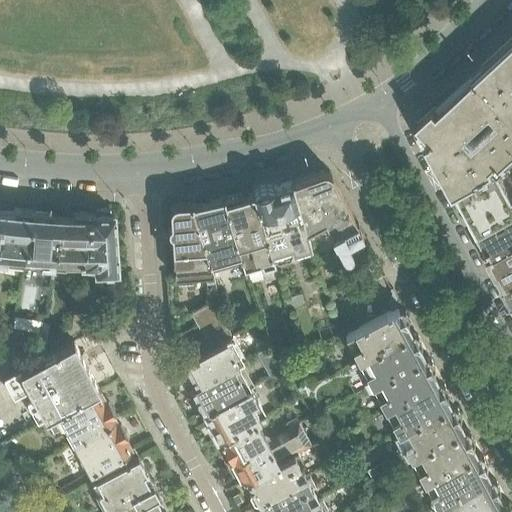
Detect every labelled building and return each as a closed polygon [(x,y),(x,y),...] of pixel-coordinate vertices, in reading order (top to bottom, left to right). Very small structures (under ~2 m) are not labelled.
[(511,42),(485,67),(488,71),(481,77),(476,73),(474,74),(476,76),(438,111),(433,106),(418,120),(422,125),(420,127),(429,143),(431,142),(472,218),(471,218),(478,232),(511,213),(511,191),(501,170),(498,165),(495,166),(494,163),(499,158),(501,161),(502,161),(503,161),(511,152),(511,42)] [(365,238),(333,177),(332,175),(329,172),(326,170),(322,170),(319,170),(292,180),(292,179),(291,179),(291,180),(308,236),(317,231),(313,225),(323,220),(331,232),(330,233),(333,239),(334,239),(341,251),(342,252),(343,253),(344,254),(345,254),(347,254),(348,254),(349,253),(350,252),(351,251),(351,249),(351,248),(350,247),(365,238)] [(308,236),(291,180),(273,186),(265,184),(258,186),(253,192),(252,192),(272,256),(277,259),(289,256),(291,250),(310,244),(308,236)] [(272,256),(252,192),(248,193),(248,191),(246,191),(248,196),(243,197),(241,190),(237,191),(237,192),(226,195),(225,195),(225,194),(222,195),(241,261),(243,268),(261,262),(262,266),(260,266),(264,279),(278,275),(272,256)] [(241,261),(222,195),(218,196),(218,197),(202,200),(194,201),(211,270),(241,261)] [(211,270),(194,201),(192,202),(192,200),(190,201),(190,202),(176,203),(173,204),(170,206),(169,209),(169,211),(174,277),(178,276),(179,287),(191,286),(190,275),(211,273),(211,270)] [(0,260),(22,263),(33,209),(14,207),(14,211),(13,211),(12,211),(11,212),(4,211),(4,210),(3,210),(0,227),(0,260)] [(117,271),(115,236),(113,214),(112,213),(110,213),(109,208),(96,207),(95,213),(92,213),(81,267),(93,267),(94,273),(117,271)] [(51,265),(60,216),(53,216),(52,214),(51,214),(52,211),(33,209),(22,263),(51,265)] [(81,267),(92,213),(92,212),(73,211),(72,215),(71,215),(70,216),(63,216),(60,215),(60,216),(51,265),(79,265),(79,267),(81,267)] [(490,257),(511,244),(511,213),(478,232),(477,233),(478,233),(479,233),(486,246),(485,246),(486,248),(485,248),(490,257)] [(511,283),(511,244),(490,257),(490,258),(491,258),(499,272),(500,271),(500,272),(500,276),(503,282),(507,284),(507,285),(506,286),(507,287),(511,283)] [(243,361),(230,337),(231,336),(219,298),(193,313),(211,346),(184,360),(197,384),(238,362),(239,363),(243,361)] [(358,360),(411,331),(406,322),(407,322),(406,321),(407,316),(408,316),(404,309),(399,307),(398,306),(367,323),(360,311),(338,323),(358,360)] [(46,340),(49,325),(41,323),(36,345),(39,344),(46,340)] [(18,354),(24,329),(9,326),(6,352),(18,354)] [(371,384),(424,355),(419,346),(420,346),(420,345),(420,344),(420,340),(418,336),(416,333),(412,331),(411,331),(358,360),(365,373),(371,384)] [(45,416),(99,388),(73,340),(19,370),(4,378),(14,397),(29,388),(34,397),(26,402),(37,421),(45,416)] [(290,363),(286,354),(273,358),(277,368),(290,363)] [(383,408),(437,379),(433,371),(433,370),(433,364),(434,364),(430,357),(430,358),(425,356),(425,355),(424,355),(371,384),(383,408)] [(250,386),(239,363),(238,362),(197,384),(192,387),(205,411),(250,386)] [(397,432),(450,404),(446,395),(446,394),(446,390),(445,386),(443,382),(440,380),(438,380),(438,379),(437,379),(383,408),(397,432)] [(363,383),(352,389),(354,393),(366,387),(364,383),(363,383)] [(265,415),(250,386),(205,411),(220,439),(256,420),(265,415)] [(99,388),(45,416),(53,432),(63,426),(71,441),(72,442),(116,419),(113,414),(113,411),(114,411),(109,401),(108,402),(106,401),(99,388)] [(410,457),(463,428),(459,419),(459,418),(459,413),(460,413),(456,406),(451,404),(451,403),(450,404),(397,432),(410,457)] [(131,448),(125,436),(125,433),(126,433),(121,424),(120,424),(118,423),(116,419),(72,442),(88,471),(131,448)] [(231,459),(266,439),(256,420),(220,439),(231,459)] [(294,454),(311,444),(299,421),(266,439),(231,459),(243,481),(246,479),(294,454)] [(423,481),(476,452),(472,443),(472,442),(472,438),(472,434),(469,431),(466,429),(464,428),(463,428),(410,457),(423,481)] [(436,505),(489,476),(485,467),(486,461),(482,454),(482,455),(477,453),(477,452),(476,452),(423,481),(436,505)] [(107,511),(155,488),(137,454),(93,478),(97,485),(94,487),(107,511)] [(258,501),(306,476),(304,473),(294,454),(246,479),(250,486),(250,487),(248,491),(253,500),(257,501),(258,501)] [(396,464),(392,456),(377,464),(382,472),(396,464)] [(21,470),(14,458),(2,464),(9,475),(14,473),(21,470)] [(16,487),(18,481),(14,473),(9,475),(6,477),(23,508),(31,504),(26,496),(20,494),(16,487)] [(291,511),(318,498),(311,486),(315,484),(310,474),(306,476),(258,501),(262,509),(261,511),(291,511)] [(481,511),(502,500),(498,492),(498,491),(498,487),(498,483),(495,479),(492,477),(490,477),(490,476),(489,476),(436,505),(439,511),(481,511)] [(404,491),(416,484),(413,479),(401,485),(404,491)] [(168,511),(158,492),(155,488),(107,511),(168,511)] [(325,511),(323,509),(327,507),(321,496),(318,498),(291,511),(325,511)] [(511,511),(511,509),(511,510),(508,504),(509,503),(507,501),(507,502),(502,500),(481,511),(511,511)]
